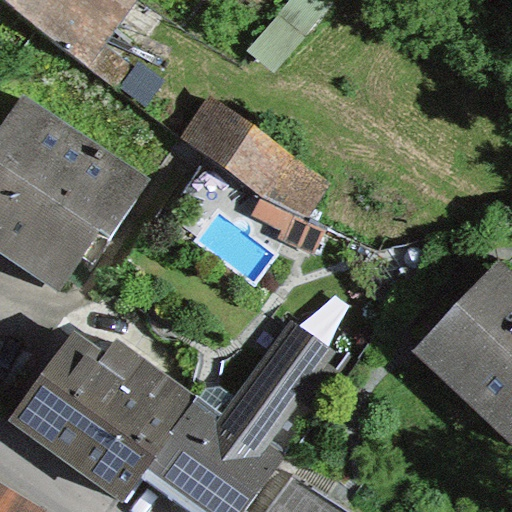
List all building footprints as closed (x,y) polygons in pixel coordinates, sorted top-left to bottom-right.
[(0,0),(0,1),(1,2),(15,13),(24,0),(0,0)] [(24,0),(15,13),(85,66),(97,49),(134,0),(24,0)] [(293,0),(286,9),(308,27),(329,0),(293,0)] [(286,9),(256,45),(277,63),(308,27),(286,9)] [(97,49),(85,66),(114,87),(127,71),(97,49)] [(139,69),(127,85),(147,101),(160,84),(139,69)] [(148,184),(26,99),(0,135),(0,230),(2,232),(0,234),(0,249),(11,257),(14,258),(17,258),(20,257),(24,256),(28,250),(68,278),(100,232),(109,239),(148,184)] [(218,102),(189,143),(266,200),(297,213),(306,217),(307,215),(328,182),(218,102)] [(306,217),(297,213),(286,235),(313,249),(326,225),(307,215),(306,217)] [(511,285),(499,273),(432,344),(499,407),(492,414),(511,432),(511,285)] [(195,401),(141,477),(189,511),(245,511),(282,463),(263,449),(306,389),(325,402),(335,389),(315,375),(328,358),(290,331),(270,359),(269,358),(239,399),(231,393),(216,413),(196,399),(195,401)] [(105,360),(74,337),(14,417),(126,499),(141,477),(195,401),(117,343),(105,360)] [(355,511),(295,472),(266,511),(355,511)] [(34,511),(0,490),(0,511),(34,511)]
